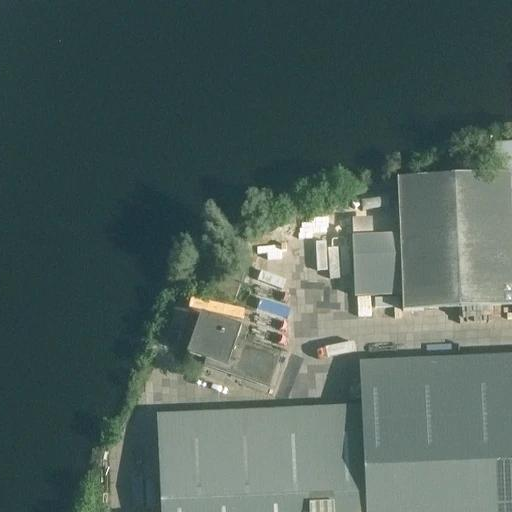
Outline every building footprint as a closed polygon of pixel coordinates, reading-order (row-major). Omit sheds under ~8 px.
[(495,176),(494,176),(501,309),(511,308),(511,145),(494,146),(495,176)] [(501,309),(494,176),(398,181),(400,237),(353,239),(354,298),(402,297),(403,314),(501,309)] [(209,295),(234,304),(244,277),(219,268),(209,295)] [(207,367),(268,388),(279,359),(236,344),(241,330),(201,316),(187,356),(208,363),(207,367)] [(511,511),(511,358),(360,365),(361,409),(366,511),(511,511)] [(366,511),(361,409),(157,418),(160,511),(366,511)]
